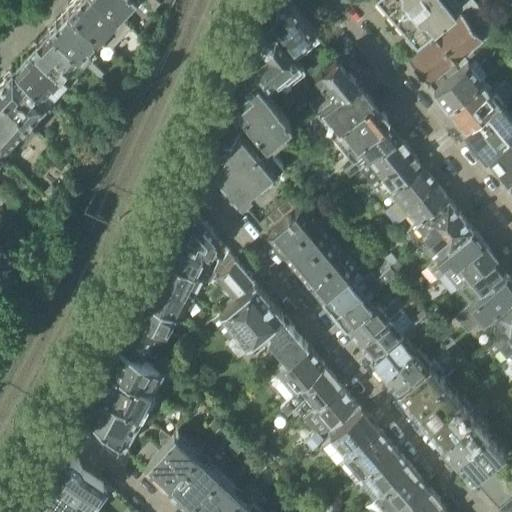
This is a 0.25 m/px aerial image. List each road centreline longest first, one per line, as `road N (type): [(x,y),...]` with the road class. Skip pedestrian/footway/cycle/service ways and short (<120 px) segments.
road 1 (residential): [(476,511),(208,192),(179,169)]
road 2 (residential): [(511,229),(327,0)]
road 3 (residential): [(53,423),(179,169)]
road 4 (residential): [(179,169),(251,0)]
road 5 (residential): [(53,423),(72,429),(163,511)]
